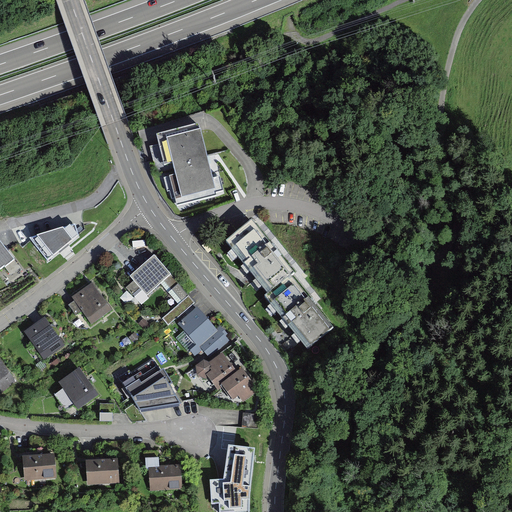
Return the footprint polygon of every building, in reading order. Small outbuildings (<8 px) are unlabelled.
[(192,125),(150,137),(152,145),(159,143),(177,206),(212,196),(192,125)] [(26,240),(46,266),(88,236),(79,223),(26,240)] [(271,302),(292,282),(297,277),(251,230),(226,255),(271,302)] [(0,241),(0,271),(4,269),(13,281),(24,272),(0,241)] [(150,257),(127,278),(133,284),(127,289),(132,295),(139,289),(148,298),(161,287),(177,304),(159,320),(168,329),(194,304),(150,257)] [(265,307),(308,352),(335,326),(292,282),(271,302),(265,307)] [(115,312),(95,283),(65,304),(74,317),(80,313),(91,329),(115,312)] [(197,309),(179,324),(194,342),(183,352),(189,359),(199,350),(206,358),(225,342),(222,337),(224,333),(219,327),(216,330),(197,309)] [(64,347),(42,318),(21,334),(43,363),(64,347)] [(221,390),(237,377),(218,355),(204,366),(201,363),(193,370),(194,378),(201,381),(204,378),(217,394),(221,390)] [(179,399),(152,358),(118,380),(135,405),(179,399)] [(0,393),(17,381),(0,359),(0,393)] [(101,398),(76,366),(54,383),(60,391),(55,395),(63,404),(70,399),(81,413),(101,398)] [(237,377),(221,390),(233,403),(252,387),(241,373),(237,377)] [(114,404),(98,404),(97,412),(113,412),(114,404)] [(259,414),(245,413),(244,427),(258,428),(259,414)] [(55,478),(53,453),(20,457),(23,481),(55,478)] [(158,457),(143,459),(144,473),(148,473),(150,493),(181,490),(179,465),(159,467),(158,457)] [(117,482),(115,460),(83,463),(85,486),(117,482)] [(247,462),(216,462),(217,505),(248,505),(247,462)]
